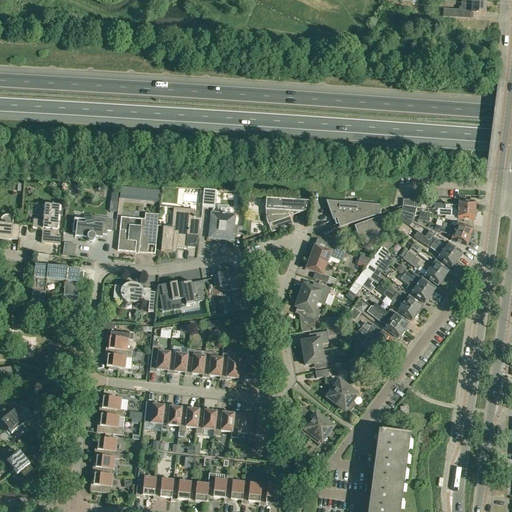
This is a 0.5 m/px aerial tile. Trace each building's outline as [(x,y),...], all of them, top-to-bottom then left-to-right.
[(485,14),(486,1),(472,0),(466,0),(465,0),(465,1),(461,1),(461,7),(459,7),(458,10),(443,9),(443,17),(471,19),(471,13),(485,14)] [(120,199),(149,202),(150,190),(121,188),(120,199)] [(215,209),(216,191),(203,189),(202,207),(215,209)] [(111,193),(109,212),(116,213),(118,194),(111,193)] [(238,194),(238,206),(245,207),(246,194),(238,194)] [(413,208),(416,209),(420,210),(421,197),(414,196),(413,208)] [(459,202),(459,200),(445,199),(445,210),(476,212),(476,207),(475,207),(475,203),(459,202)] [(293,225),(290,217),(289,217),(288,212),(301,213),(307,211),(308,202),(268,200),(267,210),(268,210),(268,216),(268,217),(267,217),(267,218),(268,218),(270,224),(268,224),(271,233),(293,225)] [(379,214),(378,210),(380,209),(379,205),(326,201),(332,221),(334,220),(336,226),(341,224),(342,227),(339,227),(339,228),(381,214),(381,213),(379,214)] [(57,237),(59,216),(62,216),(63,209),(59,209),(60,206),(53,205),(52,204),(52,205),(45,205),(43,221),(33,220),(32,228),(43,229),(43,233),(42,233),(41,243),(60,245),(61,237),(57,237)] [(233,217),(229,214),(230,207),(218,205),(217,213),(213,215),(211,219),(209,233),(211,237),(215,239),(217,240),(219,238),(222,238),(224,240),(226,240),(230,239),(233,235),(234,221),(233,217)] [(175,248),(177,248),(186,249),(187,237),(199,238),(201,218),(195,218),(195,216),(194,216),(195,210),(173,208),(171,228),(163,227),(164,226),(163,226),(162,226),(162,227),(163,227),(161,248),(160,251),(172,252),(172,246),(175,247),(175,248)] [(440,216),(445,217),(445,215),(458,216),(457,220),(474,221),(474,217),(476,217),(476,212),(445,210),(442,210),(437,210),(437,214),(437,215),(438,215),(438,216),(439,216),(440,216)] [(411,214),(401,211),(399,217),(404,220),(405,218),(412,223),(415,215),(411,214)] [(74,219),(72,233),(75,233),(75,237),(87,239),(87,240),(88,241),(89,242),(90,242),(91,242),(92,242),(93,241),(94,241),(94,240),(95,240),(95,239),(95,238),(102,238),(102,234),(106,235),(107,231),(111,231),(112,220),(92,217),(92,214),(84,215),(84,220),(74,219)] [(117,251),(135,253),(135,251),(138,251),(138,253),(147,254),(149,234),(156,235),(156,238),(159,215),(145,214),(145,220),(141,220),(140,228),(129,227),(128,232),(119,231),(117,251)] [(0,238),(18,241),(20,225),(13,225),(13,222),(13,221),(13,220),(12,220),(12,218),(11,217),(10,217),(9,216),(8,216),(7,216),(6,216),(5,216),(4,216),(3,216),(3,217),(2,218),(1,219),(1,220),(0,221),(0,224),(0,223),(0,238)] [(361,245),(366,243),(385,236),(381,216),(354,226),(354,227),(357,226),(363,243),(361,244),(361,245)] [(399,217),(399,219),(409,226),(412,223),(405,218),(404,220),(399,217)] [(450,226),(443,223),(442,228),(471,238),(472,234),(472,233),(473,230),(457,224),(452,222),(450,226)] [(442,228),(440,232),(452,237),(451,240),(467,246),(468,243),(469,243),(471,238),(442,228)] [(457,262),(424,237),(417,232),(413,237),(424,245),(429,249),(430,247),(440,255),(437,258),(451,268),(453,265),(454,266),(457,262)] [(428,233),(424,237),(457,262),(460,258),(459,257),(462,254),(448,244),(446,247),(436,239),(434,241),(432,239),(434,237),(428,233)] [(388,237),(382,247),(387,251),(393,243),(394,244),(395,242),(388,237)] [(64,243),(62,255),(74,257),(76,245),(64,243)] [(314,246),(310,258),(327,265),(330,258),(342,262),(346,252),(328,246),(326,251),(314,246)] [(382,247),(375,255),(383,261),(387,255),(387,254),(387,253),(388,251),(387,251),(382,247)] [(419,254),(418,253),(412,248),(408,252),(444,280),(447,276),(446,275),(448,272),(435,262),(432,265),(419,254)] [(408,252),(405,257),(403,259),(438,286),(440,283),(441,284),(444,280),(408,252)] [(85,261),(86,260),(36,254),(31,302),(44,304),(46,280),(65,282),(62,306),(75,307),(79,271),(67,269),(67,268),(50,267),(47,267),(48,256),(85,261)] [(376,270),(383,261),(375,255),(369,264),(376,270)] [(323,276),(327,265),(310,258),(305,270),(317,274),(315,280),(327,284),(329,278),(323,276)] [(369,264),(362,273),(370,278),(376,270),(369,264)] [(400,264),(396,270),(402,275),(407,269),(400,264)] [(236,275),(229,276),(229,274),(229,273),(228,272),(217,274),(217,275),(218,276),(220,288),(221,288),(221,289),(221,290),(222,290),(222,291),(223,292),(224,292),(225,293),(226,293),(231,292),(232,292),(234,304),(249,302),(247,290),(246,283),(244,274),(236,276),(236,275)] [(415,274),(412,277),(406,272),(403,276),(431,297),(434,293),(433,292),(435,289),(415,274)] [(373,281),(370,278),(362,273),(355,282),(362,287),(371,293),(374,288),(370,285),(373,281)] [(400,280),(408,286),(405,289),(425,304),(427,301),(428,301),(431,297),(403,276),(400,280)] [(181,310),(180,300),(185,299),(186,305),(195,304),(195,303),(200,302),(206,301),(205,291),(199,292),(193,293),(191,283),(191,282),(177,284),(177,282),(169,284),(157,286),(162,313),(181,310)] [(356,296),(362,287),(355,282),(349,291),(356,296)] [(135,285),(131,284),(130,284),(129,284),(127,285),(126,285),(124,286),(123,287),(114,286),(113,298),(122,299),(123,300),(124,301),(126,303),(128,303),(129,304),(131,304),(133,304),(134,304),(135,303),(138,303),(139,302),(140,301),(149,302),(150,290),(142,289),(141,288),(140,287),(139,286),(138,285),(136,285),(135,285)] [(326,300),(330,289),(317,284),(315,290),(311,288),(307,287),(303,285),(301,291),(299,296),(297,295),(296,295),(316,303),(324,306),(326,300)] [(385,291),(418,315),(421,311),(420,310),(422,307),(409,296),(406,299),(389,286),(385,291)] [(349,291),(345,296),(352,301),(356,296),(349,291)] [(383,294),(393,302),(390,305),(398,311),(411,321),(414,318),(415,319),(418,315),(385,291),(383,294)] [(295,307),(296,308),(307,312),(305,318),(316,322),(320,311),(314,308),(316,303),(296,295),(296,296),(299,297),(297,302),(295,307)] [(377,305),(374,309),(405,333),(408,329),(407,328),(409,324),(390,310),(388,313),(377,305)] [(354,308),(347,316),(354,322),(361,313),(354,308)] [(405,333),(374,309),(372,308),(368,313),(374,318),(375,316),(387,325),(385,329),(399,339),(401,336),(402,337),(405,333)] [(220,320),(216,321),(209,322),(210,329),(215,328),(216,331),(221,330),(220,320)] [(303,323),(300,322),(302,333),(309,332),(313,331),(314,327),(303,323)] [(362,328),(368,332),(392,350),(395,346),(394,345),(396,342),(373,325),(371,328),(365,324),(362,328)] [(188,334),(189,332),(189,327),(181,326),(180,326),(180,333),(188,334)] [(384,356),(385,356),(388,353),(389,354),(392,350),(368,332),(362,328),(359,332),(365,336),(369,339),(366,343),(371,347),(365,356),(370,360),(378,360),(380,362),(384,356)] [(106,349),(132,352),(126,351),(127,341),(133,341),(134,334),(108,331),(107,339),(109,339),(108,349),(106,349)] [(300,354),(300,355),(321,351),(320,345),(328,343),(326,332),(313,334),(314,340),(301,342),(303,354),(300,354)] [(167,374),(169,354),(159,352),(159,347),(152,346),(149,372),(157,373),(157,371),(167,372),(167,374)] [(131,359),(132,352),(106,349),(105,356),(107,356),(106,367),(108,367),(108,370),(116,371),(117,368),(124,369),(125,358),(131,359)] [(318,364),(319,369),(332,367),(330,355),(322,357),(321,351),(300,355),(303,354),(305,366),(318,364)] [(202,378),(205,352),(204,357),(187,356),(185,376),(192,377),(192,374),(202,376),(202,378)] [(219,380),(220,380),(223,354),(222,354),(222,359),(211,358),(212,353),(205,352),(202,378),(209,379),(209,376),(220,378),(219,380)] [(187,356),(174,354),(169,354),(167,374),(174,375),(174,372),(185,374),(184,376),(185,376),(187,356)] [(237,382),(239,361),(229,360),(229,355),(223,354),(220,380),(227,381),(227,378),(237,380),(237,382)] [(239,361),(237,382),(244,383),(244,380),(255,382),(257,363),(239,361)] [(359,364),(364,368),(369,372),(373,367),(367,363),(359,364)] [(13,378),(12,374),(11,367),(0,368),(0,373),(1,379),(13,378)] [(315,372),(316,379),(329,377),(328,370),(315,372)] [(328,396),(327,398),(336,405),(350,386),(341,379),(334,389),(330,386),(324,394),(328,396)] [(350,386),(336,405),(345,411),(346,410),(350,413),(355,405),(351,403),(359,393),(350,386)] [(98,415),(124,418),(125,411),(120,411),(121,400),(103,398),(101,409),(99,408),(98,415)] [(161,430),(164,405),(163,405),(163,407),(153,406),(153,403),(146,403),(144,423),(161,425),(161,430)] [(171,405),(164,405),(161,430),(168,431),(168,426),(179,427),(178,432),(181,406),(181,409),(170,408),(171,405)] [(188,407),(181,406),(178,432),(185,433),(186,428),(196,429),(196,434),(199,408),(198,408),(198,411),(188,410),(188,407)] [(37,408),(31,413),(36,419),(43,414),(37,408)] [(213,436),(216,410),(216,413),(205,412),(206,409),(199,408),(196,434),(203,435),(203,430),(214,431),(213,436)] [(287,425),(295,424),(293,427),(301,433),(309,423),(305,420),(309,414),(302,409),(285,412),(287,425)] [(223,411),(216,410),(213,436),(220,437),(221,432),(231,433),(230,438),(231,438),(234,412),(233,412),(233,415),(223,414),(223,411)] [(14,411),(7,416),(1,422),(11,434),(24,424),(14,411)] [(241,413),(234,412),(231,438),(238,439),(238,434),(249,435),(248,440),(251,414),(251,417),(240,416),(241,413)] [(314,416),(310,413),(309,414),(305,420),(309,423),(301,433),(310,439),(324,421),(315,414),(314,416)] [(251,414),(248,440),(255,441),(256,436),(267,437),(269,419),(258,417),(258,415),(251,414)] [(122,436),(124,418),(98,415),(98,416),(101,416),(99,426),(97,426),(96,433),(122,436)] [(333,427),(324,421),(310,439),(319,446),(326,436),(330,439),(336,432),(332,429),(333,427)] [(398,511),(399,511),(400,511),(396,510),(401,496),(401,497),(401,496),(398,495),(403,481),(403,480),(400,480),(405,466),(405,465),(402,465),(407,451),(407,450),(404,450),(409,436),(410,436),(410,435),(381,432),(380,432),(378,432),(372,474),(367,511),(398,511)] [(94,450),(94,457),(120,460),(126,460),(126,456),(120,455),(120,453),(115,452),(116,441),(98,439),(97,450),(94,450)] [(39,463),(45,457),(40,451),(33,456),(39,463)] [(6,463),(17,475),(29,465),(19,452),(6,463)] [(92,474),(112,477),(114,459),(119,460),(120,460),(94,457),(96,457),(95,468),(92,467),(92,474)] [(301,459),(294,461),(296,473),(303,472),(301,459)] [(153,500),(155,479),(145,478),(145,473),(138,472),(135,498),(143,499),(143,496),(153,497),(153,500)] [(110,494),(112,477),(92,474),(92,475),(94,475),(93,485),(90,485),(90,492),(110,494)] [(209,479),(206,503),(207,500),(213,501),(213,498),(224,500),(223,502),(224,502),(227,476),(226,476),(226,481),(215,480),(216,475),(209,474),(209,479)] [(241,504),(244,483),(233,482),(234,477),(227,476),(224,502),(231,503),(231,500),(241,501),(241,504)] [(171,502),(173,481),(155,479),(153,500),(160,501),(160,498),(171,499),(170,502),(171,502)] [(206,503),(209,479),(208,479),(208,485),(190,483),(188,504),(195,505),(195,502),(206,503)] [(131,480),(124,482),(125,489),(133,487),(131,480)] [(173,481),(171,502),(178,503),(178,500),(188,501),(188,504),(190,483),(173,481)] [(258,506),(259,506),(261,485),(244,483),(241,504),(248,505),(248,502),(259,503),(258,506)] [(261,485),(259,506),(266,507),(266,504),(277,506),(279,487),(261,485)]
